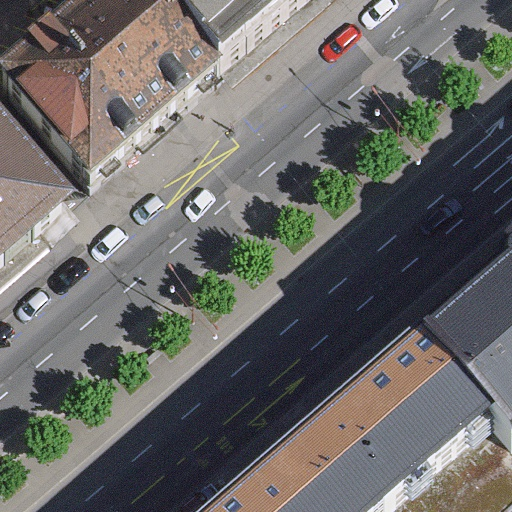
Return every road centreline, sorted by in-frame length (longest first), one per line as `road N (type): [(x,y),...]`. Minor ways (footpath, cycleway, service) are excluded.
road 1 (primary): [(461,0),(0,397)]
road 2 (primary): [(98,511),(511,157)]
